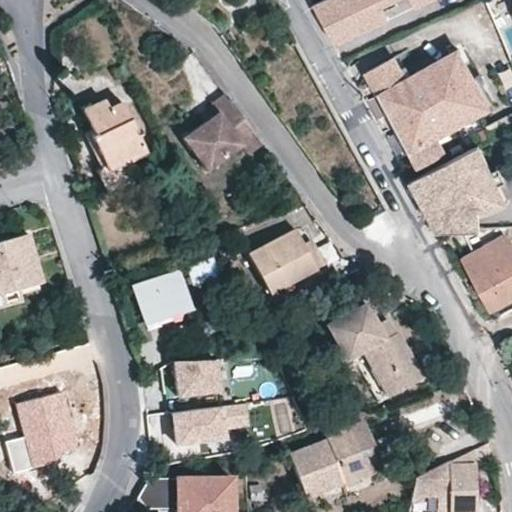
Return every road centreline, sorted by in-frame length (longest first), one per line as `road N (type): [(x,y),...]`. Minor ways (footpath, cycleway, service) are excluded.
road 1 (residential): [(145,0),(210,49),(340,239),(427,267)]
road 2 (residential): [(58,169),(122,384),(126,425),(114,482),(95,511)]
road 3 (residential): [(427,267),(286,0)]
road 4 (residential): [(15,0),(58,169)]
